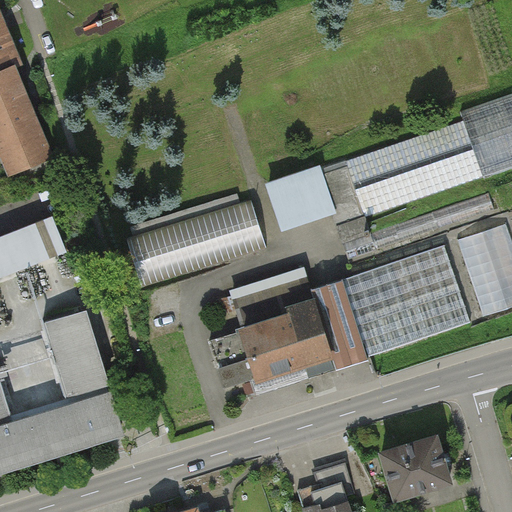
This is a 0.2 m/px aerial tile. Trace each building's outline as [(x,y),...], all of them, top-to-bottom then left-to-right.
[(0,0),(0,70),(18,63),(24,61),(9,23),(0,0)] [(18,63),(0,70),(0,159),(5,173),(54,153),(36,108),(18,63)] [(511,94),(461,111),(465,118),(485,179),(511,169),(511,94)] [(465,118),(317,169),(331,209),(348,259),(356,256),(351,240),(372,233),(368,219),(485,179),(465,118)] [(317,169),(269,186),(283,225),(331,209),(317,169)] [(372,233),(351,240),(356,256),(495,211),(490,194),(372,233)] [(252,200),(128,238),(143,287),(267,249),(252,200)] [(56,216),(0,238),(0,281),(71,253),(56,216)] [(511,239),(507,223),(459,239),(484,316),(511,306),(511,239)] [(251,380),(255,394),(337,369),(315,299),(309,300),(301,274),(234,294),(245,331),(211,342),(225,388),(251,380)] [(0,476),(130,437),(91,311),(47,324),(71,403),(17,420),(0,364),(0,476)] [(445,433),(385,452),(401,502),(460,483),(445,433)] [(358,511),(348,477),(297,493),(302,511),(358,511)]
